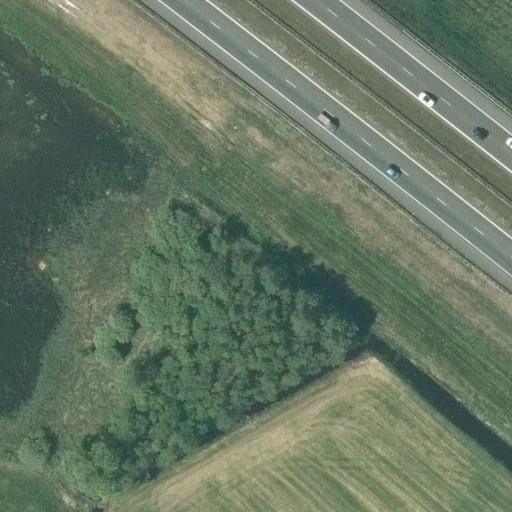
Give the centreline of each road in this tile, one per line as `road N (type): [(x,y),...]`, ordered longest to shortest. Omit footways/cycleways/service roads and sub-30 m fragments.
road 1 (motorway): [(177,0),(511,260)]
road 2 (motorway): [(511,158),(312,0)]
